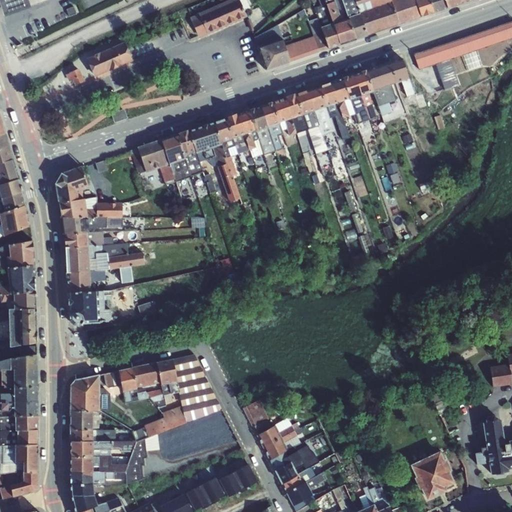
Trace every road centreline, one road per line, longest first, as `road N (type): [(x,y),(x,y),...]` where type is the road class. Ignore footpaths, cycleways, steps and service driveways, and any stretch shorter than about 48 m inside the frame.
road 1 (residential): [(56,373),(197,341),(285,511)]
road 2 (secondary): [(247,92),(511,2)]
road 3 (primary): [(56,373),(48,245),(33,165)]
road 4 (secondary): [(33,165),(217,103)]
road 5 (residential): [(197,45),(20,115)]
road 6 (primary): [(56,496),(56,373)]
